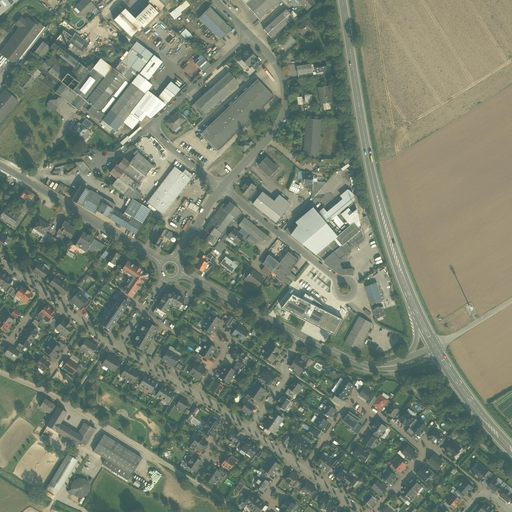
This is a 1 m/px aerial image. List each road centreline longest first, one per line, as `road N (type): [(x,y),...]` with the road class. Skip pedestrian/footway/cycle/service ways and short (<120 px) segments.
road 1 (secondary): [(342,0),(381,214),(419,319)]
road 2 (residential): [(193,482),(0,371)]
road 3 (residential): [(162,263),(0,165)]
road 4 (residential): [(250,35),(278,69),(284,105),(275,128),(221,188)]
road 5 (residential): [(336,279),(221,188)]
road 6 (residential): [(179,272),(301,334)]
road 7 (residential): [(250,35),(150,122)]
road 8 (secondary): [(435,347),(511,450)]
